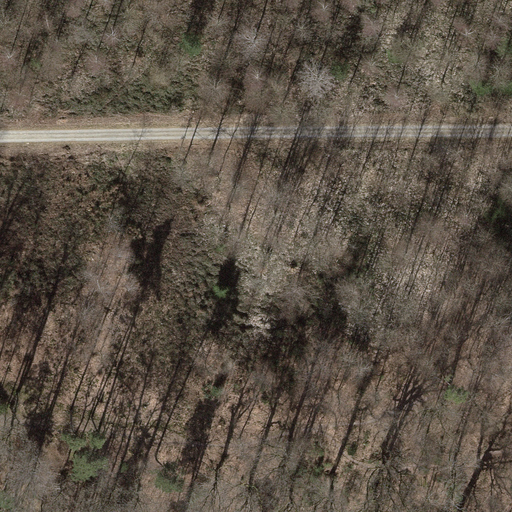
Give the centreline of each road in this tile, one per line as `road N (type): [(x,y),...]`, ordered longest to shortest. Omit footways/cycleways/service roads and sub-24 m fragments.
road 1 (motorway): [(0,429),(511,331)]
road 2 (motorway): [(511,76),(0,173)]
road 3 (track): [(511,131),(0,135)]
